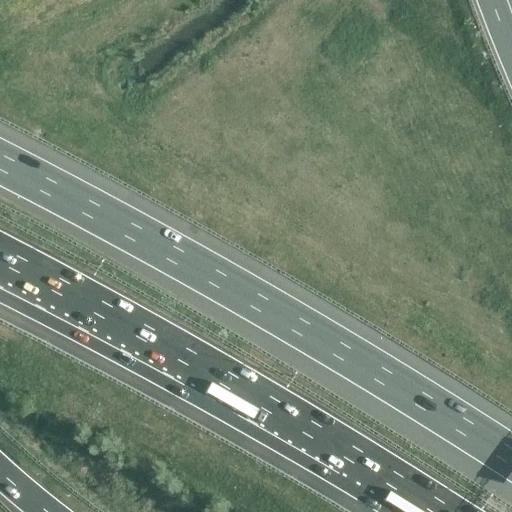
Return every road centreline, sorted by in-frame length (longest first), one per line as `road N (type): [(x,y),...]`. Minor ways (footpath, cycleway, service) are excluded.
road 1 (motorway): [(511,455),(0,153)]
road 2 (motorway): [(0,260),(426,511)]
